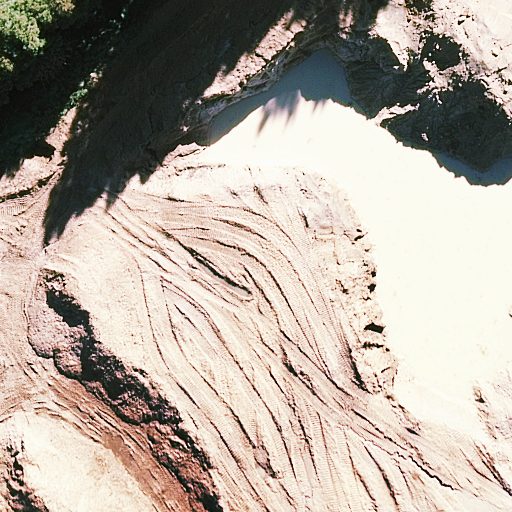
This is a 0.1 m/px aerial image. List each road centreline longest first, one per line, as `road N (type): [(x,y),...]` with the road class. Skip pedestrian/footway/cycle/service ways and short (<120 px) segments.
road 1 (secondary): [(0,248),(258,511)]
road 2 (secondary): [(103,511),(0,407)]
